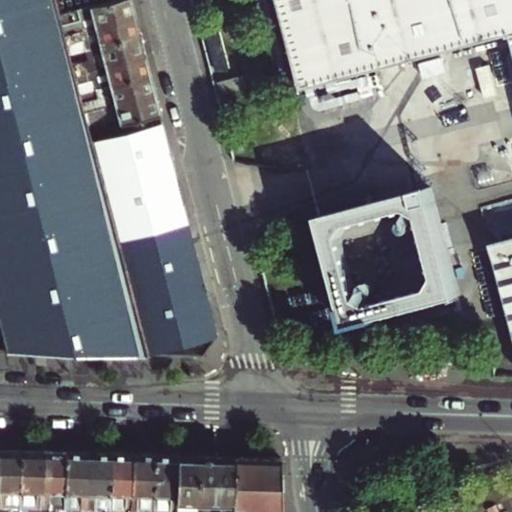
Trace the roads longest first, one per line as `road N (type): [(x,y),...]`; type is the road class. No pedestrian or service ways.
road 1 (secondary): [(0,401),(257,408)]
road 2 (secondary): [(311,409),(511,416)]
road 3 (residential): [(211,181),(164,0)]
road 4 (residential): [(211,181),(256,361)]
